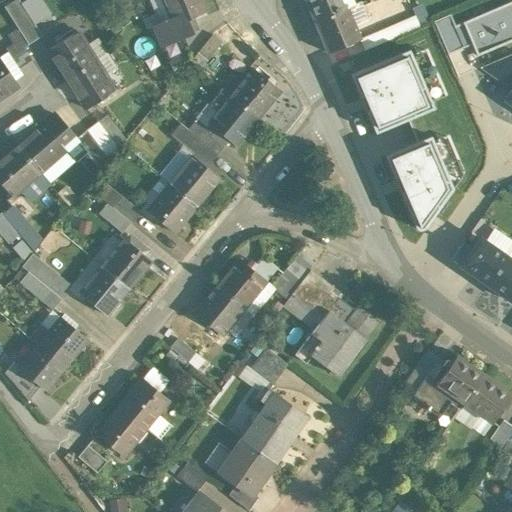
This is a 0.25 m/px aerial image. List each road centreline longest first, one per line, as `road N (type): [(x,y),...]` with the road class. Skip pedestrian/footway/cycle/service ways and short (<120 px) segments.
road 1 (residential): [(0,387),(47,447),(243,205)]
road 2 (residential): [(295,511),(433,303)]
road 3 (residential): [(247,1),(284,43),(331,126)]
road 4 (residential): [(382,246),(362,253),(243,205)]
road 5 (residential): [(331,126),(382,246)]
road 6 (residential): [(243,205),(308,135),(331,126)]
